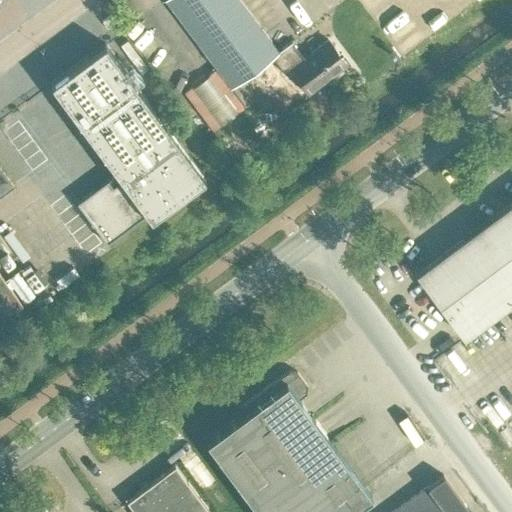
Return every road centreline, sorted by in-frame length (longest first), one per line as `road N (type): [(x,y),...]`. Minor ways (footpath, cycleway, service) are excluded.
road 1 (tertiary): [(310,239),(0,472)]
road 2 (residential): [(310,239),(511,511)]
road 3 (tertiary): [(511,88),(310,239)]
